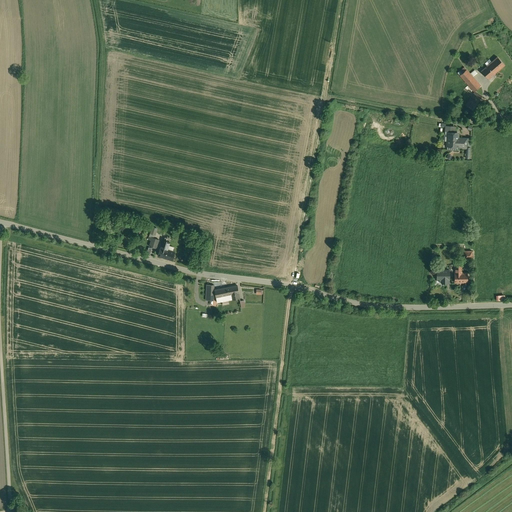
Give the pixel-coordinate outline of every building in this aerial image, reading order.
[(498,57),(481,71),(488,79),(504,64),(498,57)] [(480,85),(466,69),(460,75),(474,91),(480,85)] [(475,92),(465,105),(476,112),(485,99),(475,92)] [(455,132),(448,132),(448,133),(447,146),(467,147),(467,144),(467,138),(458,138),(459,133),(455,132)] [(158,228),(152,226),(147,239),(151,241),(150,245),(156,247),(159,239),(154,238),(158,228)] [(170,238),(165,236),(161,248),(160,248),(158,255),(172,260),(175,252),(168,250),(171,243),(169,242),(170,238)] [(472,251),(464,251),(464,259),(472,259),(472,251)] [(449,270),(436,270),(436,279),(441,279),(442,282),(442,283),(442,284),(443,284),(443,283),(447,283),(447,279),(449,279),(449,270)] [(461,273),(454,273),(455,282),(467,282),(467,273),(461,273)] [(214,285),(207,284),(205,300),(213,300),(214,285)] [(237,285),(215,290),(217,302),(222,301),(223,305),(229,304),(228,300),(240,298),(237,285)]
